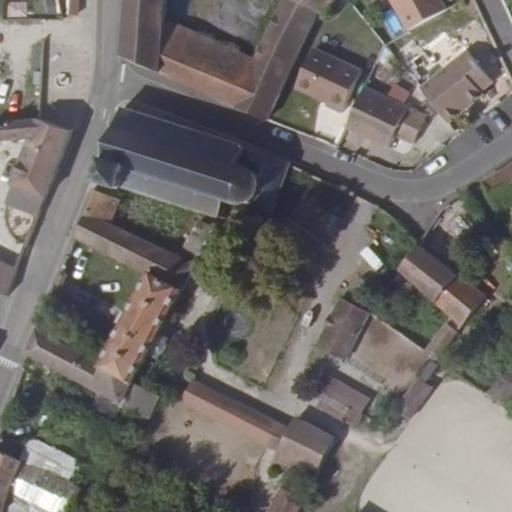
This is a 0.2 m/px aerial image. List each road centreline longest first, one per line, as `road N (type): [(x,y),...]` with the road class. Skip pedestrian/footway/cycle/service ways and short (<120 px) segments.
road 1 (residential): [(107,77),(387,188),(419,191),(453,181),(511,142)]
road 2 (tertiary): [(12,336),(107,77)]
